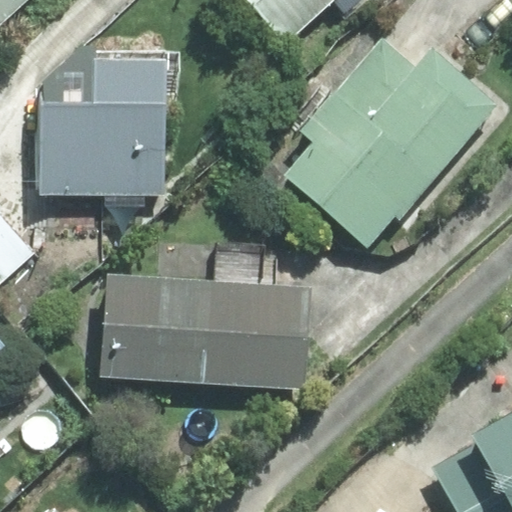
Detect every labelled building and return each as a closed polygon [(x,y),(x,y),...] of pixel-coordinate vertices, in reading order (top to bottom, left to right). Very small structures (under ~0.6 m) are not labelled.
[(0,0),(0,21),(23,0),(0,0)] [(240,0),(282,45),(328,0),(329,0),(343,15),(360,0),(359,0),(240,0)] [(307,143),(279,175),(364,249),(491,105),(427,49),(411,68),(378,39),(297,132),(307,143)] [(33,195),(101,197),(101,207),(136,208),(136,193),(157,193),(160,60),(87,59),(87,78),(44,77),(43,105),(35,105),(33,195)] [(0,282),(8,275),(21,238),(0,214),(0,282)] [(101,275),(94,377),(299,391),(306,289),(101,275)] [(511,511),(511,410),(465,436),(470,445),(430,466),(455,511),(511,511)]
